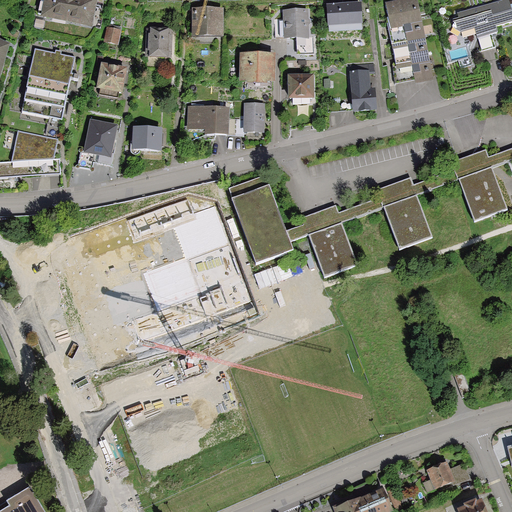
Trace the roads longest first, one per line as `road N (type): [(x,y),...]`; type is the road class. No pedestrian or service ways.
road 1 (residential): [(511,90),(311,148),(74,199),(0,203)]
road 2 (residential): [(0,308),(75,511)]
road 3 (tertiary): [(281,495),(470,424)]
